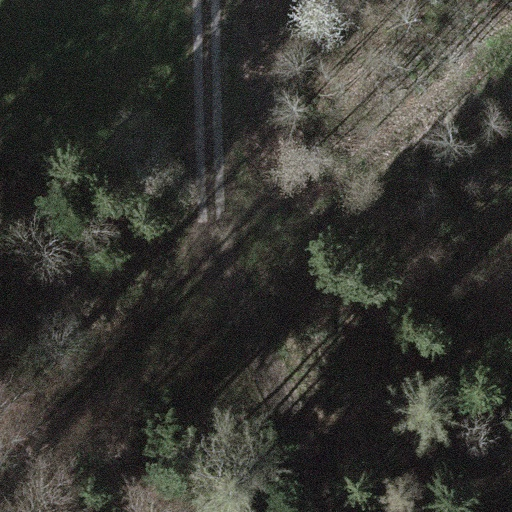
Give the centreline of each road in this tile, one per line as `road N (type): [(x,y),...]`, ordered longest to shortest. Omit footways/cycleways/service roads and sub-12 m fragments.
road 1 (track): [(349,511),(309,454),(238,304),(212,225),(205,0)]
road 2 (track): [(0,410),(99,386),(150,350),(194,287),(212,225)]
